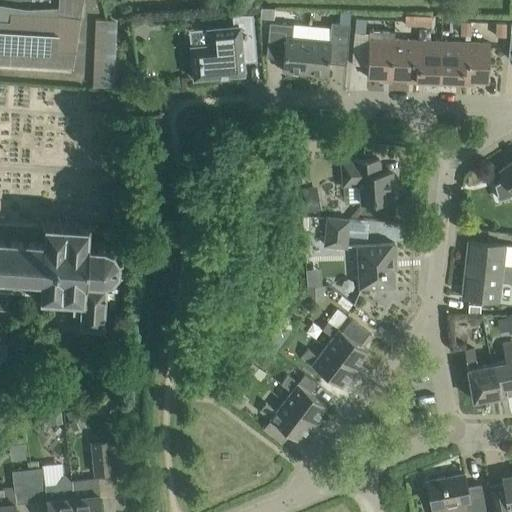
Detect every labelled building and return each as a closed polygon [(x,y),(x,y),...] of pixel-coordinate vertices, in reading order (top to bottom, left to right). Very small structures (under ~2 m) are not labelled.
[(0,61),(73,66),(84,0),(59,0),(58,9),(27,10),(27,14),(10,13),(10,21),(0,20),(0,61)] [(261,9),(261,16),(273,17),(274,7),(261,7),(261,9)] [(309,36),(305,72),(328,74),(329,55),(334,56),(335,45),(348,46),(350,23),(349,23),(350,13),(339,12),(338,22),(331,21),(331,27),(330,38),(309,36)] [(244,72),(243,61),(257,60),(253,13),(232,13),(233,25),(207,27),(207,29),(209,43),(192,45),(192,44),(190,45),(191,46),(194,76),(193,76),(193,77),(243,73),(244,73),(244,72)] [(417,14),(404,14),(404,25),(417,26),(417,14)] [(430,15),(417,14),(417,26),(430,26),(430,15)] [(114,86),(116,18),(95,17),(93,86),(114,86)] [(354,31),(364,32),(365,19),(355,18),(354,31)] [(270,21),(268,39),(281,40),(280,51),(284,51),(283,70),(305,72),(309,36),(293,34),(294,23),(270,21)] [(460,38),(469,38),(469,35),(470,35),(470,21),(459,21),(459,35),(460,35),(460,38)] [(495,36),(505,36),(505,22),(495,22),(495,36)] [(367,77),(392,77),(394,39),(394,31),(369,30),(367,77)] [(392,77),(416,78),(417,40),(394,39),(392,77)] [(416,78),(440,79),(442,41),(417,40),(416,78)] [(440,79),(464,80),(466,42),(442,41),(440,79)] [(366,42),(356,43),(356,60),(367,59),(366,42)] [(466,42),(464,80),(489,81),(490,42),(466,42)] [(342,160),(343,180),(343,184),(360,183),(361,201),(373,200),(393,199),(391,171),(380,172),(379,158),(342,160)] [(511,160),(499,169),(505,177),(495,184),(499,198),(511,194),(511,160)] [(302,189),(306,213),(320,210),(316,186),(302,189)] [(60,295),(59,299),(62,299),(63,295),(75,296),(73,312),(81,313),(80,326),(104,327),(107,284),(102,283),(103,279),(110,277),(113,280),(115,279),(113,275),(118,269),(121,270),(122,268),(119,266),(119,259),(123,258),(122,255),(118,256),(114,249),(117,246),(115,244),(112,247),(105,244),(105,240),(102,240),(102,244),(88,243),(89,240),(87,240),(88,225),(91,223),(89,220),(87,223),(68,221),(68,218),(65,217),(65,221),(48,220),(49,216),(46,216),(45,220),(41,219),(41,222),(0,220),(0,305),(7,306),(8,289),(36,291),(36,294),(40,294),(40,298),(43,298),(43,294),(60,295)] [(322,246),(346,248),(348,219),(324,216),(322,246)] [(469,240),(466,268),(511,273),(511,244),(505,244),(469,240)] [(393,268),(396,268),(395,242),(375,243),(358,245),(360,287),(374,285),(394,284),(393,268)] [(511,273),(466,268),(462,296),(499,300),(501,281),(511,282),(511,273)] [(307,286),(307,300),(325,300),(325,286),(307,286)] [(469,303),(468,311),(480,312),(481,304),(469,303)] [(479,314),(470,314),(470,323),(479,323),(479,314)] [(333,336),(330,340),(359,361),(368,350),(362,346),(372,333),(348,315),(339,328),(328,320),(322,328),(333,336)] [(273,335),(266,344),(275,352),(283,342),(273,335)] [(359,361),(330,340),(318,355),(308,347),(302,355),(341,385),(350,374),(353,376),(362,364),(359,361)] [(464,349),(474,399),(493,395),(494,399),(508,396),(507,392),(511,391),(511,341),(502,343),(505,359),(478,364),(474,348),(464,349)] [(245,368),(258,379),(264,371),(251,360),(245,368)] [(284,400),(316,424),(321,418),(318,416),(326,404),(287,375),(281,383),(291,391),(284,400)] [(223,397),(238,408),(246,398),(231,387),(223,397)] [(263,427),(281,441),(289,431),(299,439),(308,428),(311,430),(316,424),(284,400),(277,410),(266,401),(260,409),(270,417),(263,427)] [(64,413),(70,426),(82,421),(76,408),(64,413)] [(48,411),(49,425),(61,424),(60,410),(48,411)] [(92,441),(96,473),(113,471),(110,439),(92,441)] [(39,467),(28,468),(28,469),(29,480),(45,478),(44,467),(39,467)] [(28,468),(12,470),(13,482),(29,480),(28,469),(28,468)] [(464,500),(466,511),(486,511),(481,483),(467,486),(464,472),(427,480),(432,506),(464,500)] [(56,482),(45,484),(46,499),(47,511),(74,511),(72,481),(62,474),(56,482)] [(502,481),(490,483),(494,511),(511,511),(511,474),(501,476),(502,481)] [(101,511),(98,478),(72,481),(74,511),(101,511)] [(14,487),(0,488),(0,511),(17,511),(16,502),(14,487)]
